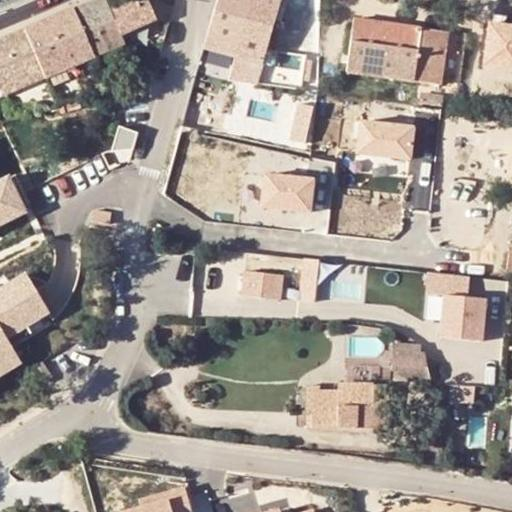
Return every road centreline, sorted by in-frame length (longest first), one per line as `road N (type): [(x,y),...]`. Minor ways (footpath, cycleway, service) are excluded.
road 1 (residential): [(511,499),(304,461),(135,443),(85,428),(70,413)]
road 2 (residential): [(463,263),(134,227)]
road 3 (residential): [(134,227),(201,0)]
road 4 (residential): [(70,413),(95,396),(133,329),(134,227)]
